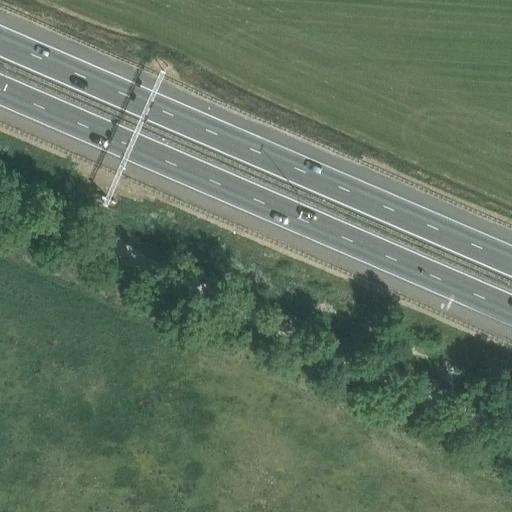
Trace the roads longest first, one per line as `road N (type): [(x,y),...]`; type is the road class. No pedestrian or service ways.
road 1 (track): [(0,209),(511,444)]
road 2 (motorway): [(511,246),(0,25)]
road 3 (motorway): [(0,85),(511,306)]
